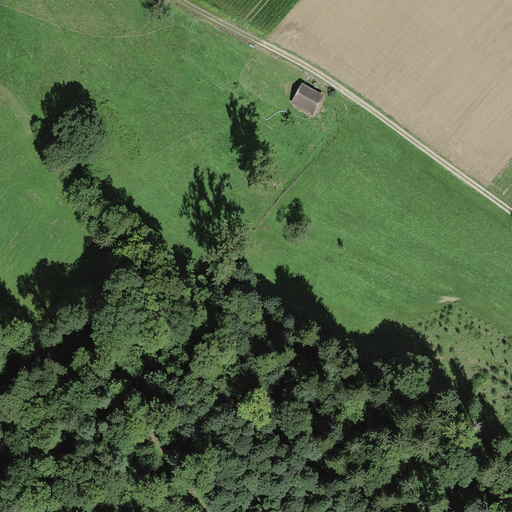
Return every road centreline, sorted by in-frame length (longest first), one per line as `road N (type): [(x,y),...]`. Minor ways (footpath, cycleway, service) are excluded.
road 1 (track): [(187,0),(349,91),(511,210)]
road 2 (track): [(211,511),(131,422),(109,411),(69,417),(33,442),(0,497)]
